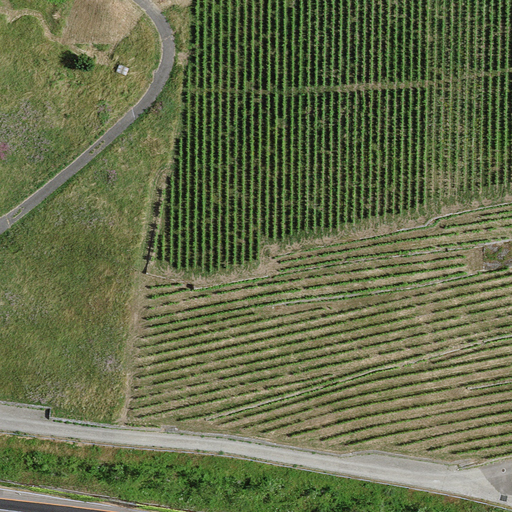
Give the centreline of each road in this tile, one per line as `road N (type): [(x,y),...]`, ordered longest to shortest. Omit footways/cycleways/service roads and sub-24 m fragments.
road 1 (track): [(0,415),(256,445),(397,472),(476,477),(511,467)]
road 2 (track): [(0,233),(160,84),(169,42),(140,0)]
